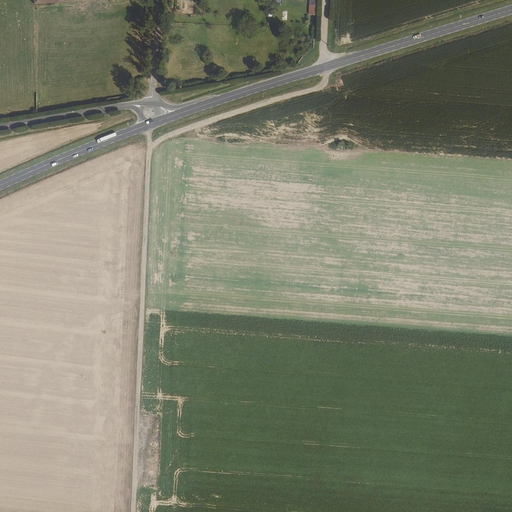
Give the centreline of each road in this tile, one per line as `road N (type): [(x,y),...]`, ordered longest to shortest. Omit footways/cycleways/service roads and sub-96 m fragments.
road 1 (track): [(133,511),(150,139),(144,126)]
road 2 (primary): [(189,109),(511,9)]
road 3 (primary): [(0,185),(144,126)]
